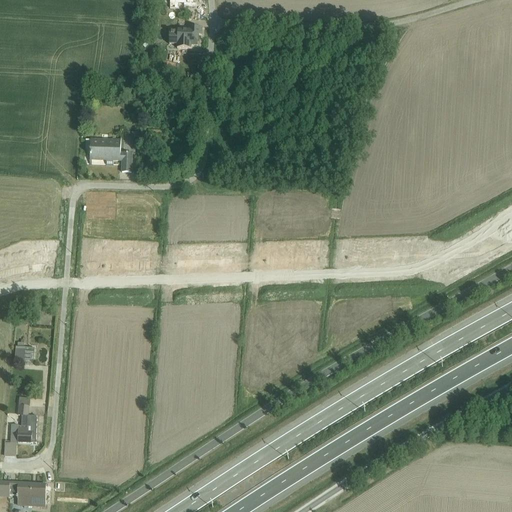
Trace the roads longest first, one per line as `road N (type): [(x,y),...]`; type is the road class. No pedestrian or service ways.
road 1 (unclassified): [(210,24),(203,166),(192,183),(173,189),(81,189),(73,198),(52,446),(28,467),(0,467)]
road 2 (tertiary): [(511,268),(273,405),(114,511)]
road 3 (motorway): [(511,311),(181,511)]
road 4 (motorway): [(236,511),(511,346)]
road 5 (unclassified): [(483,0),(404,24),(210,24)]
road 6 (unclassified): [(511,387),(304,511)]
